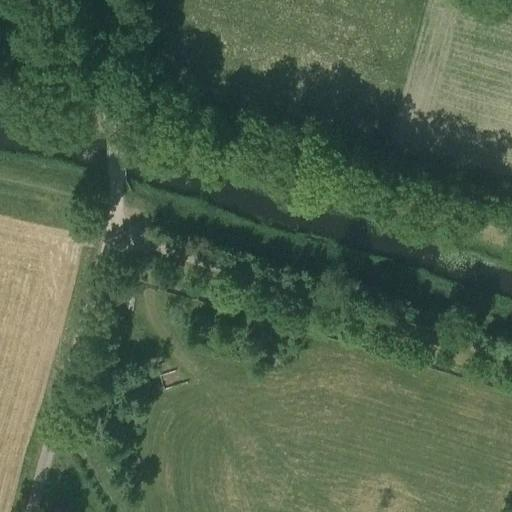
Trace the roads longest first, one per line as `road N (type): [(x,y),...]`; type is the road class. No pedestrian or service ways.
road 1 (unclassified): [(511,358),(113,227)]
road 2 (unclassified): [(28,511),(113,227)]
